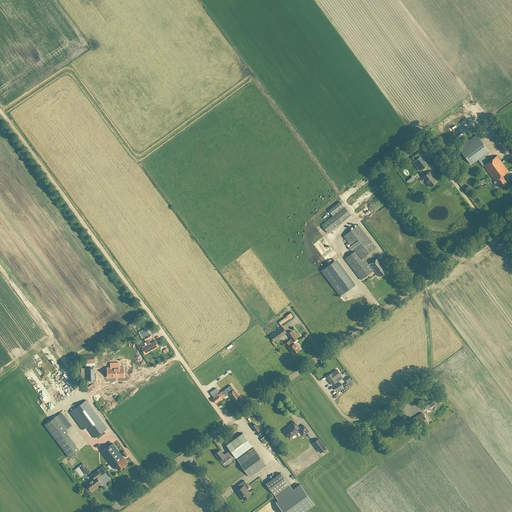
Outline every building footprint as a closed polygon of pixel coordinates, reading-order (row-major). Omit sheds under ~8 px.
[(448,147),(464,135),(446,111),(430,123),(448,147)] [(471,165),(489,152),(476,135),(459,148),(471,165)] [(419,172),(428,165),(421,156),(412,163),(419,172)] [(484,165),(489,173),(502,164),(497,156),(484,165)] [(508,172),(502,164),(489,173),(495,181),(494,182),(497,187),(499,185),(501,188),(507,183),(502,176),(508,172)] [(430,188),(436,182),(432,177),(433,176),(430,172),(423,177),(426,180),(425,182),(430,188)] [(353,185),(356,190),(368,185),(365,179),(353,185)] [(328,234),(351,216),(344,207),(321,225),(328,234)] [(361,259),(363,258),(376,248),(358,225),(343,236),(355,251),(361,259)] [(361,259),(355,251),(345,259),(361,280),(374,270),(379,277),(387,271),(382,264),(385,261),(381,256),(378,258),(368,266),(363,258),(361,259)] [(274,342),(287,333),(282,327),(270,336),(274,342)] [(294,354),(299,350),(293,342),(297,339),(291,331),(287,334),(291,339),(285,344),(291,352),(292,352),(294,354)] [(149,352),(158,347),(155,341),(150,344),(148,340),(152,338),(150,334),(149,334),(143,338),(144,340),(144,339),(148,345),(142,349),(145,355),(150,352),(149,352)] [(110,368),(107,368),(107,372),(107,374),(108,378),(123,377),(123,367),(120,368),(110,368)] [(85,381),(93,381),(93,368),(85,369),(85,381)] [(326,377),(332,385),(337,381),(338,382),(343,378),(341,375),(337,370),(332,373),(326,377)] [(214,378),(217,381),(225,375),(223,372),(214,378)] [(39,378),(32,383),(34,386),(41,380),(39,378)] [(234,401),(239,397),(234,389),(234,390),(231,385),(222,391),(225,396),(228,394),(234,401)] [(215,403),(221,399),(218,395),(212,399),(215,403)] [(87,428),(95,438),(107,429),(86,400),(70,412),(83,430),(87,428)] [(394,428),(400,424),(406,420),(401,412),(395,416),(394,415),(388,419),(394,428)] [(429,424),(422,413),(411,420),(415,425),(420,422),(424,427),(429,424)] [(67,434),(67,428),(57,416),(45,425),(70,458),(79,450),(67,434)] [(308,431),(304,426),(299,429),(294,422),(290,425),(291,426),(284,431),(289,438),(299,431),(302,436),(308,431)] [(249,442),(242,433),(226,445),(236,458),(244,452),(241,448),(249,442)] [(326,449),(318,439),(313,443),(320,453),(326,449)] [(85,441),(79,447),(82,449),(88,443),(85,441)] [(118,471),(127,464),(113,443),(101,451),(113,468),(115,466),(118,471)] [(253,448),(237,460),(249,477),(265,465),(253,448)] [(222,464),(228,459),(231,457),(228,452),(223,455),(220,450),(215,454),(220,461),(222,464)] [(91,490),(101,483),(97,478),(101,476),(97,471),(91,475),(93,478),(86,484),(91,490)] [(243,500),(251,495),(245,488),(248,486),(244,480),(238,485),(240,488),(236,491),(243,500)] [(275,502),(282,511),(303,511),(314,504),(300,484),(292,489),(289,485),(275,496),(278,500),(275,502)]
